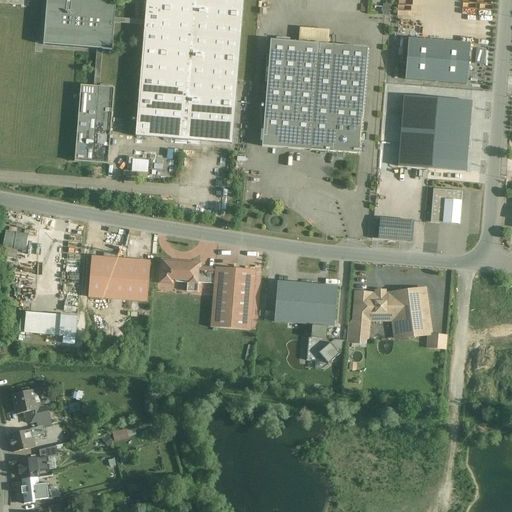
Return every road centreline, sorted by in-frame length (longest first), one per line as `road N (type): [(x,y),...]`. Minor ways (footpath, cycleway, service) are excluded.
road 1 (unclassified): [(0,197),(347,254),(488,265),(508,0)]
road 2 (unknown): [(0,174),(163,186),(187,181),(203,157)]
